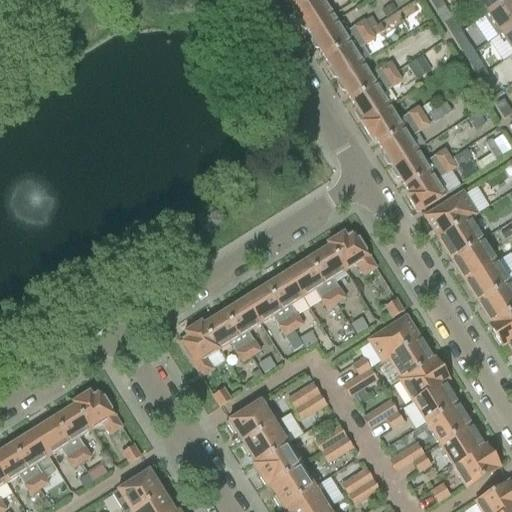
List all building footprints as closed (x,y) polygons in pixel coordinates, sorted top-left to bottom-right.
[(287,2),(293,11),(311,0),(282,0),(283,1),(287,2)] [(305,32),(307,33),(332,18),(324,5),(331,0),(311,0),(293,11),(299,21),(298,25),(301,31),(305,32)] [(438,0),(426,0),(435,13),(443,7),(438,0)] [(473,0),(486,17),(510,0),(473,0)] [(511,0),(510,0),(486,17),(499,37),(511,28),(511,0)] [(396,13),(402,24),(421,13),(415,2),(396,13)] [(391,5),(380,12),(385,20),(396,13),(391,5)] [(442,25),(451,39),(460,34),(451,20),(442,25)] [(317,51),(323,60),(368,32),(363,23),(343,35),(335,22),(309,38),(311,40),(310,44),(313,50),(317,51)] [(379,26),(369,33),(373,39),(383,32),(379,26)] [(511,28),(499,37),(511,56),(511,28)] [(368,32),(323,60),(329,69),(328,73),(332,79),(336,80),(336,81),(362,65),(354,53),(374,41),(374,40),(373,39),(369,33),(368,32)] [(460,34),(451,39),(460,53),(469,48),(460,34)] [(401,57),(390,64),(396,73),(407,66),(401,57)] [(420,58),(406,68),(415,82),(430,73),(420,58)] [(468,66),(477,80),(485,75),(477,60),(468,66)] [(344,93),(350,102),(395,74),(389,66),(370,78),(362,65),(336,81),(337,82),(336,86),(340,92),(344,93)] [(353,115),(360,126),(389,108),(381,95),(400,83),(395,74),(350,102),(354,110),(353,115)] [(485,75),(477,80),(486,94),(494,89),(485,75)] [(494,107),(503,121),(511,116),(502,102),(494,107)] [(429,104),(421,109),(426,116),(433,111),(429,104)] [(445,105),(427,116),(433,125),(450,114),(445,105)] [(373,140),(377,147),(422,118),(417,110),(397,122),(389,108),(360,126),(370,142),(373,140)] [(478,115),(467,121),(474,132),(485,126),(478,115)] [(390,167),(391,168),(416,152),(408,139),(428,127),(422,118),(377,147),(383,156),(382,160),(386,166),(390,167)] [(501,137),(492,142),(501,157),(510,151),(501,137)] [(491,141),(484,145),(494,162),(501,158),(491,141)] [(391,169),(390,173),(394,179),(398,180),(404,189),(449,161),(444,153),(444,152),(424,164),(416,152),(391,168),(391,169)] [(465,152),(450,161),(455,169),(470,159),(465,152)] [(449,161),(404,189),(408,196),(405,198),(416,215),(445,197),(435,182),(454,170),(449,161)] [(461,194),(422,218),(436,241),(468,220),(475,216),(461,194)] [(468,220),(436,241),(449,262),(482,242),(469,222),(468,221),(468,220)] [(342,235),(326,245),(343,273),(355,266),(363,278),(375,270),(353,235),(345,240),(342,235)] [(482,242),(449,262),(463,283),(495,263),(482,242)] [(314,257),(307,261),(335,306),(344,300),(332,281),(343,273),(326,245),(315,252),(314,257)] [(287,274),(286,275),(301,300),(314,292),(326,312),(335,306),(307,261),(297,267),(293,266),(287,270),(287,274)] [(495,263),(463,283),(476,305),(508,284),(495,263)] [(274,282),(264,288),(292,333),(301,327),(289,307),(301,300),(286,275),(284,275),(280,274),(274,278),(274,282)] [(511,290),(508,284),(476,305),(488,324),(489,325),(489,326),(511,311),(511,290)] [(244,300),(243,301),(259,326),(271,319),(283,338),(292,333),(264,288),(255,294),(251,293),(245,296),(244,300)] [(231,309),(222,314),(250,359),(259,354),(247,334),(259,326),(243,301),(242,302),(238,301),(232,305),(231,309)] [(402,313),(395,302),(384,308),(391,320),(402,313)] [(511,311),(489,326),(487,327),(500,349),(505,346),(511,341),(511,311)] [(210,318),(199,324),(217,353),(229,345),(241,365),(250,359),(222,314),(215,319),(210,318)] [(405,318),(366,343),(380,365),(387,361),(419,341),(405,318)] [(360,320),(349,327),(355,336),(366,330),(360,320)] [(217,353),(199,324),(183,335),(186,340),(178,345),(200,380),(212,372),(205,360),(217,353)] [(294,334),(284,340),(292,353),(301,347),(294,334)] [(309,334),(299,341),(304,350),(315,344),(309,334)] [(419,341),(387,361),(391,367),(397,377),(400,381),(400,382),(432,362),(432,361),(430,359),(419,341)] [(268,359),(257,366),(263,376),(274,369),(268,359)] [(400,382),(398,383),(411,405),(443,385),(448,382),(434,360),(432,362),(400,382)] [(351,368),(358,379),(369,371),(363,361),(351,368)] [(369,371),(358,379),(364,389),(376,382),(369,371)] [(257,372),(250,376),(254,383),(261,379),(257,372)] [(443,385),(411,405),(424,426),(456,406),(446,390),(444,385),(443,385)] [(287,402),(293,412),(318,397),(311,386),(287,402)] [(211,398),(219,409),(229,403),(222,391),(211,398)] [(88,394),(71,404),(89,433),(101,425),(108,437),(121,429),(113,418),(99,394),(91,399),(88,394)] [(318,397),(293,412),(300,423),(325,407),(318,397)] [(227,423),(224,425),(232,437),(235,435),(241,445),(273,425),(272,424),(269,418),(274,415),(264,400),(227,423)] [(60,416),(52,420),(81,465),(90,460),(77,440),(89,433),(71,404),(61,411),(60,416)] [(378,411),(384,421),(396,414),(389,404),(378,411)] [(456,406),(424,426),(438,448),(470,427),(456,406)] [(396,414),(384,421),(391,432),(402,425),(396,414)] [(32,433),(31,434),(47,459),(59,451),(72,471),(81,465),(52,420),(43,426),(39,425),(33,429),(32,433)] [(241,446),(238,448),(245,458),(248,457),(252,464),(254,466),(254,467),(286,446),(282,440),(287,436),(278,422),(273,425),(241,445),(241,446)] [(470,427),(438,448),(451,469),(483,449),(483,448),(481,446),(470,427)] [(313,444),(320,455),(345,440),(338,429),(313,444)] [(19,441),(10,447),(38,492),(47,486),(35,467),(47,459),(31,434),(30,434),(26,433),(20,437),(19,441)] [(345,440),(320,455),(327,466),(351,450),(345,440)] [(254,467),(251,468),(265,490),(267,488),(300,468),(305,465),(296,450),(291,453),(286,446),(254,467)] [(404,453),(411,464),(422,457),(416,446),(404,453)] [(0,477),(5,485),(17,478),(29,497),(38,492),(10,447),(1,453),(0,452),(0,477)] [(483,449),(451,469),(465,491),(499,469),(485,447),(483,449)] [(139,459),(132,448),(121,454),(128,466),(139,459)] [(422,457),(411,464),(418,475),(429,468),(422,457)] [(97,467),(86,474),(92,484),(104,476),(105,475),(99,466),(98,467),(97,467)] [(300,468),(267,488),(268,489),(274,498),(271,500),(277,510),(280,509),(281,509),(313,489),(318,486),(309,472),(304,475),(302,471),(300,469),(300,468)] [(148,473),(110,496),(120,511),(133,511),(162,495),(155,485),(158,483),(151,471),(148,473)] [(340,487),(347,498),(371,482),(365,472),(340,487)] [(473,503),(478,511),(507,511),(511,509),(511,488),(508,481),(473,503)] [(371,482),(347,498),(353,508),(378,493),(371,482)] [(330,483),(321,488),(331,506),(340,500),(330,483)] [(430,494),(437,505),(448,498),(441,487),(430,494)] [(313,489),(281,509),(282,511),(323,511),(331,507),(322,493),(317,496),(314,491),(314,490),(313,489)] [(172,511),(169,506),(171,504),(165,494),(162,495),(133,511),(172,511)]
